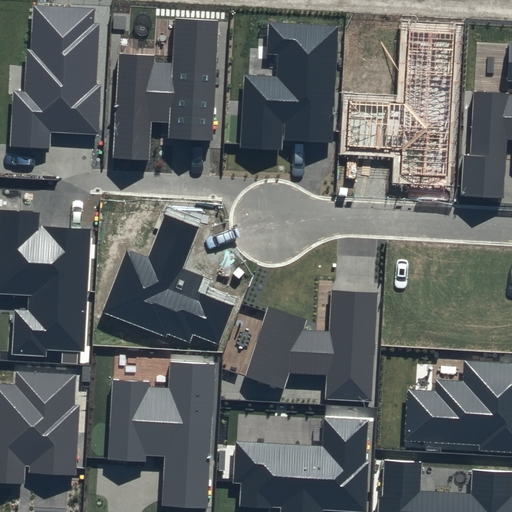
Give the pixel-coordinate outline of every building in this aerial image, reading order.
[(95,8),(33,5),(31,50),(28,50),(25,91),(14,90),(11,146),(49,147),(50,132),(98,134),(101,85),(97,85),(100,24),(94,23),(95,8)] [(219,20),(175,18),(173,64),(155,63),(156,55),(119,53),(113,158),(148,160),(150,121),(169,122),(168,138),(212,140),(219,20)] [(339,26),(269,23),(267,53),(278,54),(277,77),(243,75),(240,148),(282,150),(283,140),(333,143),(339,26)] [(455,32),(407,29),(403,104),(350,101),(348,146),(402,149),(401,174),(447,177),(455,32)] [(463,155),(461,196),(504,199),(507,139),(511,139),(511,44),(509,44),(507,81),(511,81),(511,94),(474,92),(470,156),(463,155)] [(40,212),(0,209),(0,294),(28,296),(27,309),(14,308),(11,354),(46,356),(47,349),(84,351),(91,229),(39,226),(40,212)] [(200,227),(165,214),(148,257),(127,249),(103,312),(166,336),(167,334),(190,343),(193,334),(219,344),(234,306),(199,292),(206,276),(184,267),(200,227)] [(378,292),(331,290),(328,332),(302,331),(307,320),(269,307),(245,376),(283,390),(289,373),(326,375),(326,399),(372,402),(378,292)] [(215,362),(169,360),(167,388),(150,387),(151,381),(113,379),(109,459),(146,461),(146,455),(165,456),(163,505),(207,507),(215,362)] [(511,363),(464,361),(462,381),(436,380),(435,391),(408,389),(404,441),(479,445),(479,451),(511,452),(511,363)] [(76,374),(16,371),(16,385),(0,383),(0,481),(24,483),(25,466),(29,467),(29,473),(76,475),(80,405),(75,405),(76,374)] [(369,419),(324,417),(322,446),(236,441),(234,481),(242,482),(241,505),(281,507),(280,511),(322,511),(323,509),(366,511),(369,462),(366,461),(369,419)] [(422,462),(385,460),(383,497),(379,497),(377,511),(511,511),(511,495),(511,480),(511,471),(472,469),(471,493),(420,490),(422,462)]
